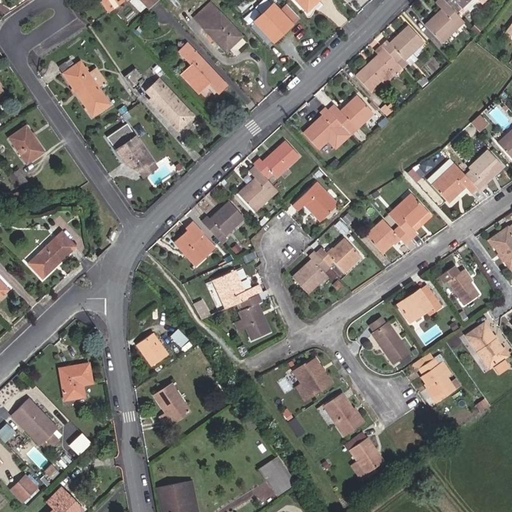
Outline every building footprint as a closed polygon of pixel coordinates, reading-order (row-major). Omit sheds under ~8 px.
[(108,12),(123,1),(121,0),(101,0),(100,1),(108,12)] [(131,0),(141,10),(146,6),(139,0),(131,0)] [(148,9),(157,0),(139,0),(146,6),(148,9)] [(270,0),(264,0),(256,6),(259,10),(271,2),(270,0)] [(295,0),(306,11),(317,0),(295,0)] [(423,25),(440,43),(464,22),(453,10),(442,0),(437,0),(435,3),(441,9),(423,25)] [(477,0),(481,4),(485,0),(442,0),(453,10),(458,5),(460,8),(469,0),(477,0)] [(225,52),(241,36),(210,3),(196,16),(205,27),(203,28),(225,52)] [(253,21),(273,41),(291,24),(272,3),(253,21)] [(470,29),(474,33),(480,27),(476,23),(470,29)] [(416,59),(411,53),(423,42),(408,25),(389,43),(386,40),(380,46),(401,68),(406,63),(409,66),(416,59)] [(217,94),(227,85),(187,42),(177,51),(189,65),(179,75),(197,94),(208,84),(217,94)] [(393,75),(395,77),(403,70),(401,68),(380,46),(374,51),(377,55),(355,76),(369,91),(379,81),(383,85),(393,75)] [(109,104),(98,88),(88,74),(79,61),(73,65),(69,59),(58,66),(92,116),(109,104)] [(98,88),(106,83),(96,68),(88,74),(98,88)] [(137,82),(142,78),(135,68),(123,76),(132,89),(139,84),(137,82)] [(422,90),(428,85),(422,79),(416,84),(422,90)] [(178,130),(192,116),(158,80),(146,92),(151,98),(149,101),(178,130)] [(348,132),(350,135),(373,113),(356,95),(339,111),(333,105),(327,110),(348,132)] [(381,111),(385,116),(395,108),(391,103),(381,111)] [(121,115),(127,111),(123,105),(116,109),(121,115)] [(327,110),(323,106),(318,111),(321,115),(313,122),(314,123),(309,128),(308,127),(302,133),(318,149),(328,140),(336,148),(350,135),(348,132),(327,110)] [(376,124),(380,129),(387,122),(383,117),(376,124)] [(473,123),(477,127),(483,122),(479,118),(473,123)] [(151,160),(126,123),(107,137),(124,162),(130,158),(138,169),(151,160)] [(26,164),(43,152),(25,126),(8,138),(26,164)] [(511,128),(496,143),(511,161),(511,128)] [(272,173),(276,177),(299,156),(285,141),(261,162),(258,159),(253,164),(254,166),(265,178),(272,173)] [(450,159),(455,154),(450,149),(445,153),(450,159)] [(484,184),(503,166),(487,149),(467,167),(470,170),(465,175),(477,188),(480,191),(485,186),(484,184)] [(157,168),(151,160),(138,169),(143,178),(157,168)] [(332,169),(337,164),(334,161),(329,165),(332,169)] [(471,193),(477,188),(465,175),(454,163),(431,185),(448,203),(457,194),(459,197),(467,189),(471,193)] [(237,194),(254,212),(277,191),(265,178),(254,166),(249,171),(255,178),(237,194)] [(415,183),(423,175),(415,166),(406,172),(415,183)] [(7,177),(16,189),(27,181),(18,169),(7,177)] [(320,221),(337,204),(315,183),(292,206),(297,211),(303,205),(320,221)] [(479,203),(486,198),(480,191),(477,188),(471,193),(479,203)] [(414,233),(409,227),(427,211),(410,193),(387,214),(398,226),(410,239),(416,234),(414,233)] [(224,236),(244,218),(227,200),(208,217),(206,215),(201,221),(222,244),(226,240),(224,236)] [(409,227),(414,233),(432,217),(427,211),(409,227)] [(339,220),(345,226),(352,220),(346,213),(339,220)] [(259,227),(265,221),(263,218),(257,224),(259,227)] [(404,244),(410,239),(398,226),(393,231),(382,219),(365,235),(382,253),(392,244),(393,245),(400,239),(404,244)] [(341,235),(346,230),(338,221),(333,226),(341,235)] [(195,266),(215,247),(192,222),(185,228),(188,230),(173,243),(195,266)] [(511,223),(490,239),(510,267),(511,265),(511,223)] [(27,263),(41,278),(76,247),(61,231),(27,263)] [(108,244),(112,245),(116,232),(112,231),(108,244)] [(343,272),(361,256),(344,238),(333,248),(332,247),(326,253),(321,247),(315,253),(327,265),(332,260),(343,272)] [(246,251),(250,248),(245,240),(241,244),(239,241),(230,248),(236,255),(245,249),(246,251)] [(330,279),(335,274),(327,265),(315,253),(313,251),(308,256),(311,259),(292,277),(307,293),(327,275),(330,279)] [(244,266),(238,268),(243,288),(250,286),(244,266)] [(453,266),(438,276),(444,284),(446,282),(463,306),(479,295),(462,270),(458,273),(453,266)] [(252,287),(244,291),(235,270),(212,280),(225,308),(239,302),(255,294),(252,287)] [(414,293),(417,298),(429,291),(426,285),(414,293)] [(426,311),(430,308),(432,312),(440,307),(429,291),(417,298),(414,293),(407,297),(409,300),(398,307),(408,322),(426,311)] [(251,340),(270,332),(257,304),(262,302),(258,293),(255,294),(239,302),(243,309),(238,311),(241,319),(234,322),(238,332),(246,328),(251,340)] [(396,303),(398,307),(409,300),(407,297),(396,303)] [(201,319),(209,316),(200,300),(193,305),(201,319)] [(460,324),(466,320),(461,313),(456,317),(460,324)] [(406,354),(409,353),(387,323),(385,324),(380,317),(368,326),(373,332),(371,334),(392,364),(399,359),(406,354)] [(489,368),(506,356),(484,323),(466,335),(489,368)] [(190,350),(196,344),(191,339),(188,341),(178,330),(170,337),(184,351),(188,348),(190,350)] [(151,367),(168,354),(152,333),(135,345),(151,367)] [(170,353),(175,349),(168,340),(163,344),(170,353)] [(418,369),(433,358),(429,351),(413,362),(418,369)] [(399,359),(403,366),(411,361),(406,354),(399,359)] [(325,388),(332,384),(315,357),(293,371),(301,383),(293,389),(301,402),(309,397),(310,398),(325,388)] [(454,389),(446,377),(438,365),(433,358),(418,369),(429,385),(425,388),(435,403),(454,389)] [(446,377),(450,374),(442,362),(438,365),(446,377)] [(82,385),(92,383),(88,363),(58,368),(63,401),(84,397),(82,385)] [(222,393),(227,390),(221,381),(216,384),(222,393)] [(166,427),(190,411),(172,383),(153,396),(164,412),(159,417),(166,427)] [(313,403),(329,393),(325,388),(310,398),(313,403)] [(343,435),(362,422),(342,393),(323,406),(343,435)] [(51,434),(57,429),(27,398),(13,412),(25,424),(22,427),(40,445),(45,440),(51,446),(57,440),(51,434)] [(22,427),(25,424),(13,412),(11,414),(22,427)] [(249,433),(255,428),(246,415),(239,420),(249,433)] [(298,438),(305,432),(296,419),(288,425),(298,438)] [(7,421),(0,428),(0,435),(5,441),(16,430),(7,421)] [(79,453),(91,441),(81,431),(69,443),(79,453)] [(365,474),(383,462),(367,437),(349,449),(358,463),(364,473),(365,474)] [(276,496),(296,483),(277,456),(271,460),(287,483),(273,493),(276,496)] [(273,493),(287,483),(271,460),(257,470),(273,493)] [(330,466),(328,463),(326,460),(321,463),(325,469),(330,466)] [(364,473),(358,463),(352,467),(358,477),(364,473)] [(44,471),(48,476),(55,469),(50,464),(44,471)] [(22,502),(37,487),(25,475),(10,489),(22,502)] [(198,511),(192,480),(186,481),(191,511),(198,511)] [(191,511),(186,481),(156,488),(161,511),(191,511)] [(76,511),(81,507),(61,487),(46,502),(53,509),(50,511),(76,511)]
